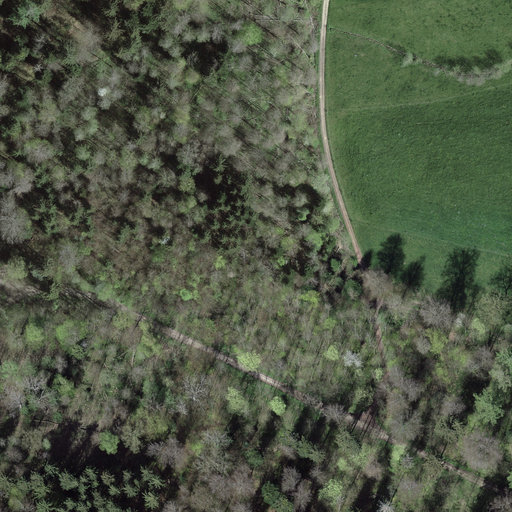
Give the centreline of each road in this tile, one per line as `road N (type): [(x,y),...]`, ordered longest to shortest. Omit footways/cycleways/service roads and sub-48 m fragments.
road 1 (track): [(362,426),(97,297),(0,282)]
road 2 (track): [(511,495),(362,426),(387,375),(370,293)]
road 3 (track): [(370,293),(325,144),(325,0)]
